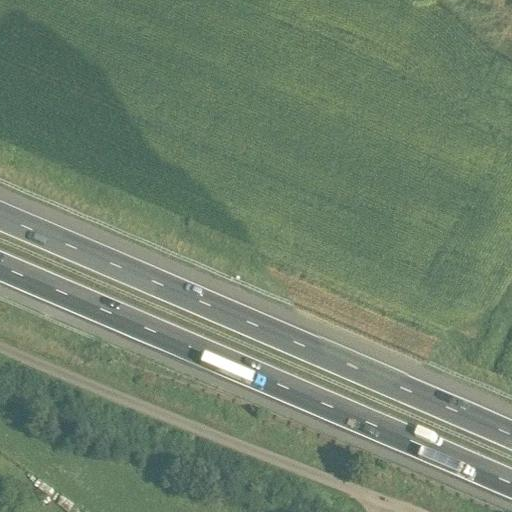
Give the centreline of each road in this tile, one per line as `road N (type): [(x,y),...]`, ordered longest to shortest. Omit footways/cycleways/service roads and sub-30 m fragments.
road 1 (motorway): [(0,269),(511,488)]
road 2 (motorway): [(511,432),(0,213)]
road 3 (unclassified): [(385,502),(0,347)]
